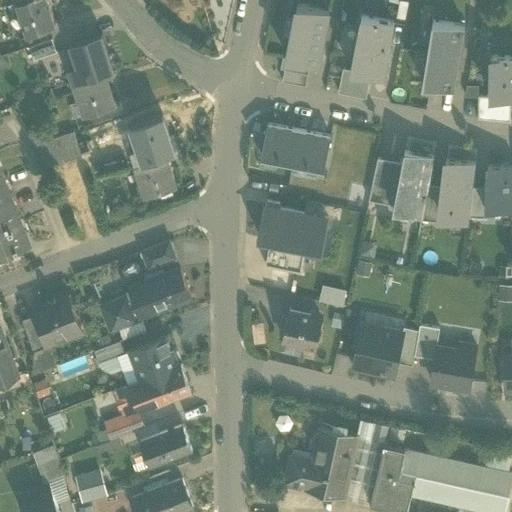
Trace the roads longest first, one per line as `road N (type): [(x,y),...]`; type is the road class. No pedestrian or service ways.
road 1 (residential): [(228,368),(403,412),(511,425)]
road 2 (residential): [(511,138),(416,125),(236,78)]
road 3 (residential): [(0,291),(225,203)]
road 4 (residential): [(225,203),(228,368)]
road 5 (residential): [(236,78),(197,71),(159,49),(117,0)]
road 6 (residential): [(228,368),(230,511)]
road 7 (residential): [(236,78),(225,203)]
